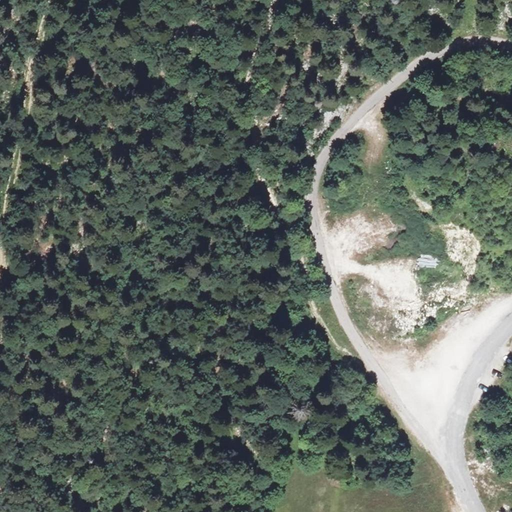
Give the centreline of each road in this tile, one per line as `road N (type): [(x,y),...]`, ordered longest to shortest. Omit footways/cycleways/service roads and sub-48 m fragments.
road 1 (unclassified): [(458,410),(415,406),(396,395),(360,347),(323,264),(310,181),(334,125),(427,53),(468,37),(511,43)]
road 2 (track): [(274,0),(255,62),(261,185),(316,317),(350,356),(379,374)]
road 3 (track): [(53,0),(1,152),(0,293)]
road 4 (track): [(368,94),(380,139),(359,201),(323,264)]
